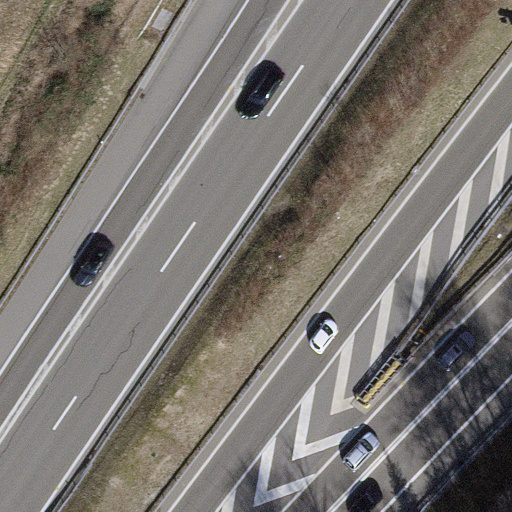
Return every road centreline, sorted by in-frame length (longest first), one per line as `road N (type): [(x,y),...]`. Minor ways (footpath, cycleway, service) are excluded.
road 1 (motorway): [(349,0),(0,510)]
road 2 (motorway): [(194,511),(511,97)]
road 3 (motorway): [(270,0),(0,406)]
road 4 (motorway): [(331,511),(511,323)]
